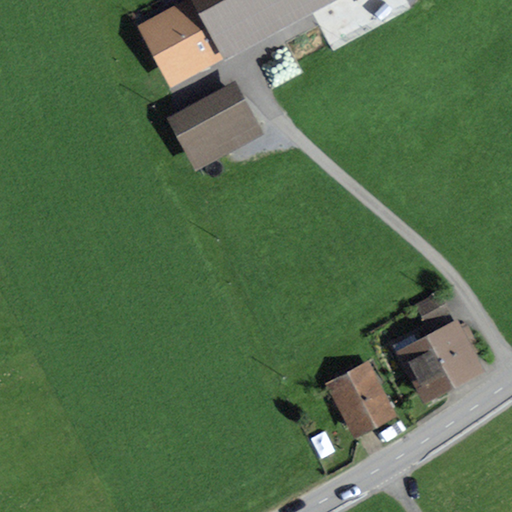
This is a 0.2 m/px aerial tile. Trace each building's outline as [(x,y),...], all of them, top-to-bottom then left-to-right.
[(277,17),(267,0),(202,0),(151,28),(175,72),(277,17)] [(253,129),(233,91),(178,121),(199,159),(253,129)] [(420,305),(427,319),(446,309),(439,295),(420,305)] [(408,354),(427,389),(472,366),(453,330),(421,347),(414,334),(396,344),(396,347),(401,358),(408,354)] [(362,364),(333,380),(359,428),(388,412),(362,364)]
